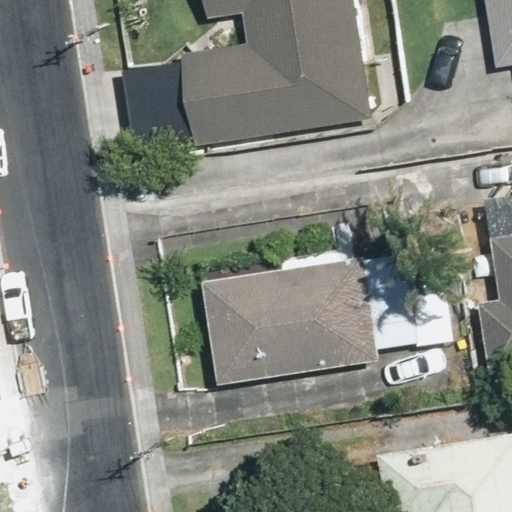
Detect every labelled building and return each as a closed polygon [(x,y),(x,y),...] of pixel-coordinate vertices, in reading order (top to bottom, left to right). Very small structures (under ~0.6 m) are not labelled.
[(211,140),(387,114),(369,0),(221,0),(223,12),(257,7),(262,40),(197,50),(211,140)] [(511,0),(501,0),(511,64),(511,0)] [(511,296),(494,299),(504,366),(511,364),(511,233),(507,234),(511,266),(511,296)] [(219,277),(236,381),(397,355),(381,251),(219,277)] [(511,511),(511,431),(394,450),(403,511),(511,511)]
